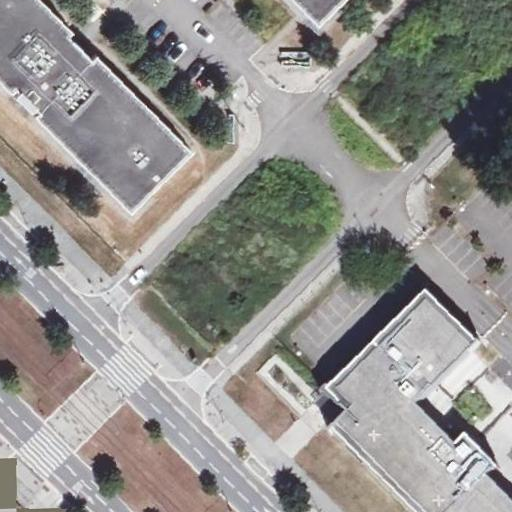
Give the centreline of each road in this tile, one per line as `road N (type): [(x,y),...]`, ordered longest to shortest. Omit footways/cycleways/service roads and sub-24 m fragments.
road 1 (secondary): [(259,511),(0,248)]
road 2 (secondary): [(0,407),(103,511)]
